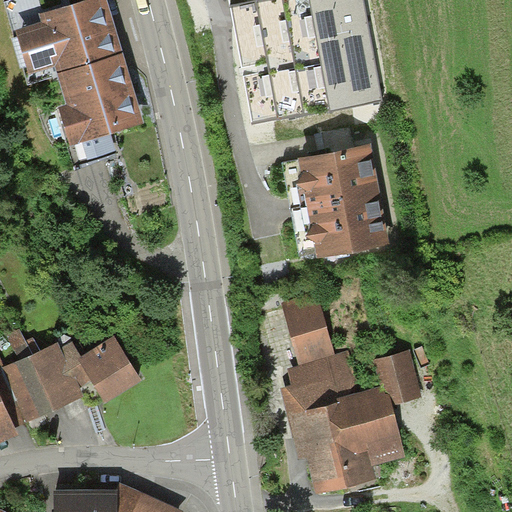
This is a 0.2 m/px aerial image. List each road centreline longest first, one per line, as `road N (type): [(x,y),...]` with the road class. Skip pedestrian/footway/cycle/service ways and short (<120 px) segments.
road 1 (tertiary): [(148,0),(193,192),(230,457)]
road 2 (unclassified): [(0,470),(230,457)]
